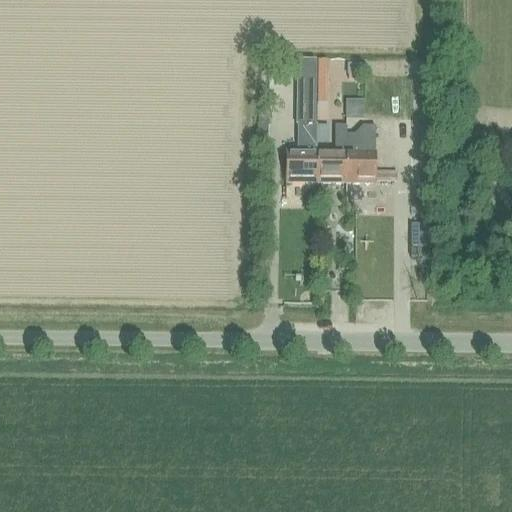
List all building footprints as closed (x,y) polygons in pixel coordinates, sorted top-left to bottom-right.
[(297,127),(315,127),(315,65),(297,65),(297,127)] [(341,82),(361,82),(361,69),(341,69),(341,82)] [(273,108),(287,108),(288,88),(274,88),(273,108)] [(315,185),(315,154),(315,127),(297,127),(297,154),(286,154),(285,185),(315,185)] [(344,185),(344,154),(344,128),(334,128),(334,154),(315,154),(315,185),(344,185)] [(345,128),(344,128),(344,154),(344,185),(374,186),(374,128),(363,128),(354,137),(345,137),(345,128)] [(410,231),(410,268),(424,268),(423,232),(410,231)]
